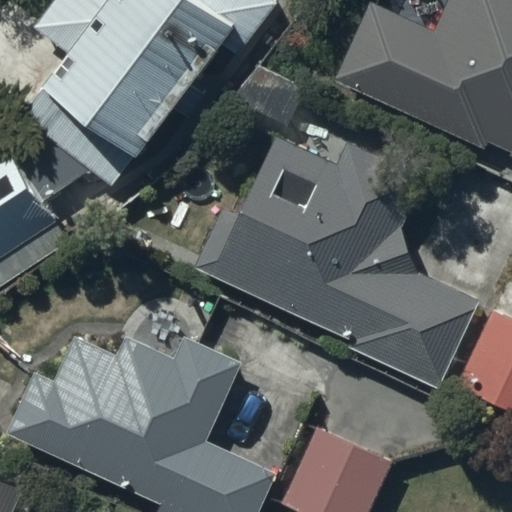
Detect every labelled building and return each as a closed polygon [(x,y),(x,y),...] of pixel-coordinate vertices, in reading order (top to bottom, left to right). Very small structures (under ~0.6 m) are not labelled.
[(279,0),(47,0),(36,16),(70,40),(50,65),(52,72),(24,108),(48,126),(26,140),(19,128),(0,139),(0,282),(78,235),(50,190),(95,162),(117,178),(179,95),(195,106),(215,79),(201,68),(224,35),(243,49),(279,0)] [(401,0),(369,0),(338,68),(487,136),(491,129),(511,138),(511,0),(446,0),(439,17),(401,0)] [(343,153),(280,125),(244,204),(225,196),(197,259),(357,331),(354,337),(442,376),(482,288),(422,260),(406,211),(428,165),(353,131),(343,153)] [(511,306),(496,299),(461,372),(511,396),(511,306)] [(37,358),(8,421),(165,492),(159,506),(172,511),(260,511),(283,462),(209,429),(245,351),(188,325),(179,345),(133,324),(124,342),(81,323),(60,368),(37,358)] [(367,511),(396,451),(319,416),(285,492),(329,511),(367,511)] [(0,511),(9,511),(24,478),(0,467),(0,511)]
